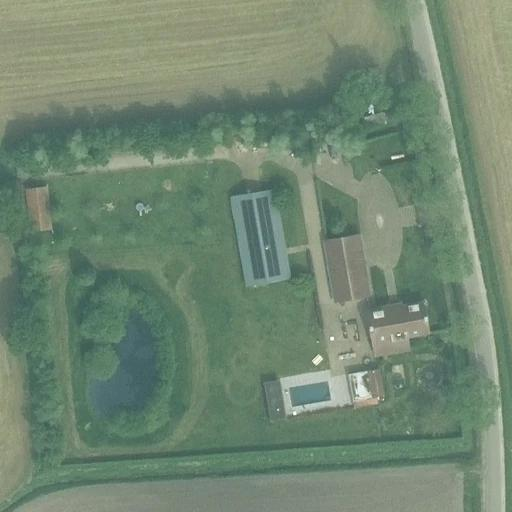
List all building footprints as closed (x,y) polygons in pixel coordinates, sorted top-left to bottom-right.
[(383,112),(380,113),(364,118),(367,129),(387,124),(383,112)] [(33,177),(5,178),(6,226),(34,226),(33,177)] [(247,285),(290,278),(275,190),(232,198),(247,285)] [(337,301),(368,295),(358,236),(326,242),(337,301)] [(403,304),(368,310),(374,346),(409,340),(408,337),(430,333),(425,303),(403,307),(403,304)] [(379,369),(361,372),(349,374),(354,401),(366,399),(384,396),(379,369)] [(252,409),(270,409),(269,372),(251,372),(252,409)]
